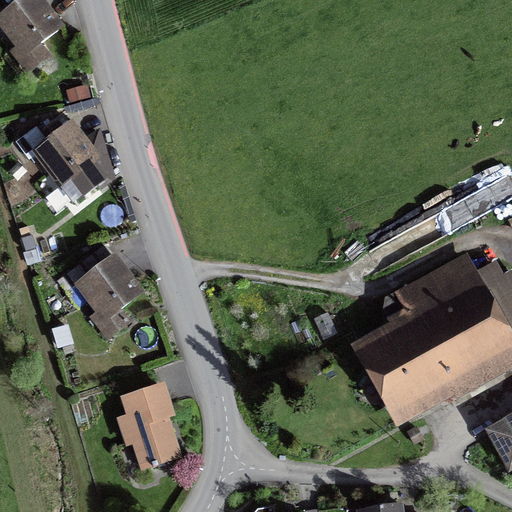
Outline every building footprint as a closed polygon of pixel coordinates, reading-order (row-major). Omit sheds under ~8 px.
[(60,29),(38,0),(24,0),(0,18),(0,21),(26,55),(60,29)] [(52,65),(42,52),(27,63),(23,59),(19,62),(32,80),(52,65)] [(19,142),(31,158),(38,154),(74,200),(102,178),(107,183),(113,178),(99,134),(85,145),(61,114),(38,132),(37,130),(19,142)] [(119,310),(141,294),(104,247),(58,282),(79,308),(90,300),(100,313),(93,318),(107,337),(128,322),(119,310)] [(511,277),(499,285),(489,267),(473,276),(464,259),(391,298),(388,301),(385,310),(386,315),(398,337),(365,356),(397,413),(449,382),(457,397),(511,367),(511,277)] [(157,464),(177,457),(165,418),(170,416),(161,388),(126,399),(132,417),(121,420),(129,444),(136,442),(144,467),(143,468),(152,465),(153,468),(158,466),(157,464)] [(510,469),(511,468),(511,418),(488,432),(510,469)]
